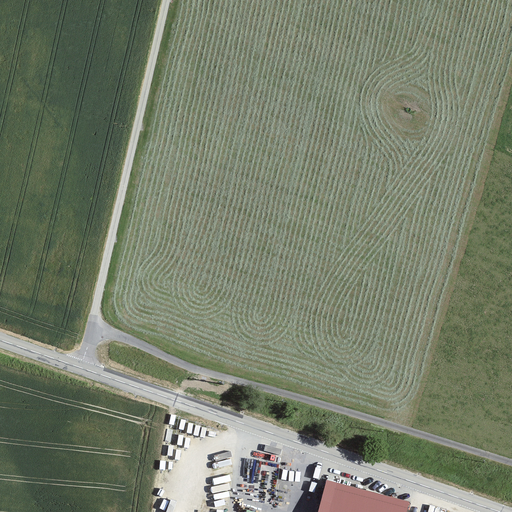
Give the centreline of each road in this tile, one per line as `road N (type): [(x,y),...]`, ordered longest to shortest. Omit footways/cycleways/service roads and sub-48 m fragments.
road 1 (secondary): [(498,511),(0,340)]
road 2 (track): [(92,327),(201,371),(511,462)]
